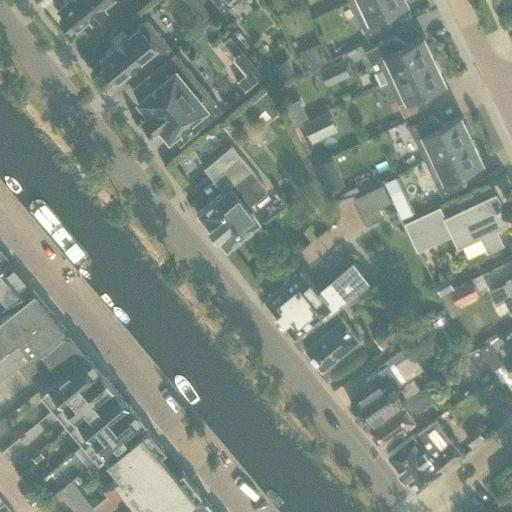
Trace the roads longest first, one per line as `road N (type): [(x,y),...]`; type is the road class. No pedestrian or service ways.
road 1 (tertiary): [(408,511),(44,74)]
road 2 (residential): [(190,444),(0,218)]
